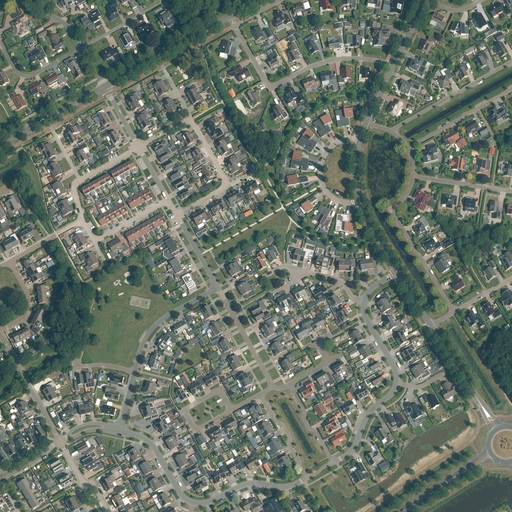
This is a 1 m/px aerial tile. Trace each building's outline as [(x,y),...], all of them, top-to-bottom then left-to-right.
[(73,1),(73,0),(62,0),(59,2),(62,7),(65,5),(67,9),(73,6),(71,2),(73,1)] [(111,22),(118,18),(116,14),(117,14),(115,9),(118,8),(114,0),(113,0),(109,2),(111,6),(107,9),(109,14),(107,15),(111,22)] [(132,10),(137,7),(133,2),(131,3),(129,1),(130,0),(120,0),(123,5),(128,2),(132,10)] [(324,12),(332,11),(331,2),(329,2),(328,0),(319,0),(321,8),(324,8),(324,12)] [(351,9),(356,9),(356,5),(355,2),(352,3),(351,0),(341,0),(342,1),(343,1),(343,6),(351,5),(351,9)] [(368,0),(368,4),(375,5),(375,8),(380,9),(381,2),(378,2),(378,0),(368,0)] [(401,16),(403,3),(393,1),(392,3),(389,3),(387,12),(390,13),(401,16)] [(304,17),(312,14),(310,9),(305,11),(302,4),(298,5),(298,6),(292,8),(295,15),(303,12),(304,17)] [(507,16),(511,14),(507,7),(503,9),(499,4),(495,6),(488,10),(493,18),(504,11),(507,16)] [(9,13),(12,20),(21,15),(18,9),(9,13)] [(91,20),(95,27),(96,28),(101,25),(98,19),(101,17),(97,10),(90,14),(91,16),(90,17),(91,20)] [(160,22),(163,20),(167,28),(171,25),(171,26),(177,23),(174,17),(170,19),(166,12),(158,17),(160,22)] [(284,22),(285,24),(286,25),(291,23),(287,16),(284,18),(281,12),(278,14),(278,13),(277,14),(278,14),(274,16),(275,16),(278,20),(273,23),(276,28),(283,25),(282,23),(284,22)] [(444,31),(447,24),(443,22),(445,18),(435,13),(431,21),(438,24),(436,27),(444,31)] [(480,30),(487,25),(481,14),(473,19),(480,30)] [(89,31),(95,27),(91,20),(88,22),(85,15),(79,18),(85,29),(87,28),(89,31)] [(23,21),(27,19),(24,16),(12,23),(15,29),(16,29),(21,37),(28,33),(23,24),(22,25),(20,22),(22,21),(23,21)] [(148,35),(154,31),(150,24),(147,26),(145,23),(136,28),(140,36),(141,38),(145,36),(144,34),(146,32),(148,35)] [(458,26),(458,25),(454,23),(450,32),(454,33),(455,32),(461,32),(461,36),(470,36),(469,28),(465,29),(465,25),(460,25),(460,26),(458,26)] [(36,35),(44,31),(41,26),(34,31),(36,35)] [(259,28),(252,32),(257,41),(262,38),(264,42),(273,37),(269,30),(262,34),(259,28)] [(389,38),(389,31),(374,29),(373,37),(376,37),(375,41),(375,43),(374,43),(374,47),(377,47),(377,46),(382,47),(383,40),(382,40),(382,38),(389,38)] [(39,39),(42,37),(47,34),(45,30),(39,33),(37,35),(39,39)] [(360,38),(363,38),(363,32),(360,32),(360,36),(357,36),(357,38),(353,38),(353,48),(360,48),(360,38)] [(501,33),(494,37),(498,43),(505,39),(501,33)] [(137,45),(140,43),(137,37),(133,39),(130,34),(120,39),(125,48),(135,42),(137,45)] [(312,55),(318,51),(314,43),(317,41),(314,35),(307,39),(310,43),(306,45),(312,55)] [(57,52),(66,47),(62,41),(59,43),(58,40),(56,36),(50,39),(54,45),(53,46),(57,52)] [(435,44),(437,40),(430,37),(427,42),(422,40),(420,43),(421,44),(418,51),(426,54),(431,46),(431,44),(432,43),(435,44)] [(342,45),(341,38),(335,39),(335,38),(328,39),(328,43),(329,46),(328,47),(327,48),(328,48),(328,49),(329,49),(329,50),(335,49),(335,50),(340,49),(339,45),(342,45)] [(235,58),(237,50),(231,48),(232,44),(223,42),(222,45),(221,45),(220,48),(221,49),(220,53),(235,58)] [(502,43),(495,47),(496,49),(494,50),(494,51),(496,54),(497,54),(498,53),(501,58),(508,54),(502,43)] [(296,62),(299,60),(295,52),(298,50),(295,44),(289,47),(292,52),(288,55),(290,60),(292,64),(295,62),(296,62)] [(36,48),(38,51),(28,56),(32,64),(39,60),(40,62),(44,60),(41,55),(44,53),(40,46),(36,48)] [(119,48),(113,51),(111,49),(101,54),(105,61),(113,56),(115,59),(120,56),(124,63),(127,61),(119,48)] [(270,68),(279,63),(276,58),(278,57),(275,52),(268,56),(270,60),(267,62),(270,68)] [(485,62),(489,60),(484,52),(476,56),(478,59),(475,61),(480,70),(487,66),(485,62)] [(417,73),(420,66),(425,69),(428,62),(421,58),(419,63),(414,61),(414,62),(412,62),(409,69),(417,73)] [(76,79),(83,75),(78,66),(79,66),(77,61),(68,66),(76,79)] [(462,80),(468,77),(465,71),(468,69),(464,64),(462,66),(463,68),(454,73),(456,76),(459,75),(462,80)] [(240,83),(251,77),(247,69),(243,71),(240,66),(229,72),(232,77),(236,75),(240,83)] [(353,69),(353,68),(342,69),(343,77),(338,77),(339,84),(344,84),(343,80),(352,79),(351,69),(353,69)] [(369,80),(369,69),(363,69),(362,76),(359,76),(359,82),(365,82),(365,80),(369,80)] [(338,91),(336,78),(332,78),(331,72),(327,73),(327,74),(321,75),(322,82),(329,81),(330,86),(332,86),(333,91),(334,92),(338,91)] [(0,82),(2,87),(9,83),(4,73),(0,75),(0,73),(0,82)] [(60,86),(64,83),(60,76),(57,78),(55,74),(52,76),(45,80),(49,87),(58,82),(60,86)] [(446,87),(450,84),(446,76),(438,81),(440,85),(442,90),(446,87)] [(314,88),(320,86),(317,80),(314,81),(312,78),(308,80),(302,83),(305,90),(313,87),(314,88)] [(418,91),(421,85),(412,81),(410,84),(402,80),(400,86),(402,87),(400,91),(406,94),(405,94),(409,96),(410,94),(409,93),(412,88),(418,91)] [(156,92),(164,88),(161,82),(158,84),(156,81),(148,86),(151,91),(155,89),(156,92)] [(43,93),(47,90),(43,84),(40,86),(39,83),(29,89),(33,96),(42,91),(43,93)] [(187,94),(190,100),(198,95),(196,92),(198,91),(195,86),(189,90),(190,92),(187,94)] [(164,95),(167,93),(164,88),(156,92),(158,95),(156,97),(159,101),(165,98),(164,95)] [(228,92),(232,99),(236,97),(232,89),(228,92)] [(299,104),(304,101),(300,94),(296,96),(292,89),(291,90),(291,89),(289,90),(289,91),(286,93),(288,96),(287,96),(286,96),(287,97),(284,99),(288,105),(290,103),(291,104),(293,102),(294,102),(293,101),(296,99),(299,104)] [(254,107),(261,103),(257,97),(258,96),(256,93),(254,94),(252,90),(245,94),(247,99),(249,98),(254,107)] [(10,94),(12,98),(11,98),(12,101),(14,101),(19,110),(26,106),(21,96),(18,98),(17,95),(16,95),(14,92),(10,94)] [(127,101),(130,107),(138,102),(136,99),(139,98),(138,95),(136,93),(131,96),(132,98),(127,101)] [(200,99),(198,95),(190,100),(193,105),(197,103),(198,106),(205,102),(202,98),(200,99)] [(163,104),(166,110),(174,105),(171,100),(168,101),(166,99),(160,103),(161,105),(163,104)] [(401,108),(403,104),(396,101),(395,105),(392,103),(390,108),(389,107),(387,113),(393,116),(395,113),(396,113),(398,113),(398,111),(398,110),(399,107),(401,108)] [(141,108),(138,102),(130,107),(133,112),(137,110),(139,112),(144,109),(143,107),(141,108)] [(309,106),(307,103),(303,106),(303,107),(302,108),(301,106),(300,107),(300,108),(297,112),(299,114),(300,114),(300,113),(301,113),(301,112),(302,111),(303,111),(303,110),(304,110),(305,109),(306,108),(308,107),(308,106),(309,106)] [(173,113),(177,111),(174,105),(166,110),(169,115),(167,116),(169,119),(174,116),(173,113)] [(279,106),(273,110),(274,113),(271,115),(274,120),(277,119),(282,116),(284,119),(288,117),(285,112),(283,113),(279,106)] [(352,109),(344,111),(346,127),(349,126),(348,118),(354,117),(352,109)] [(501,118),(507,115),(504,109),(498,113),(496,109),(489,113),(495,123),(501,119),(501,118)] [(137,119),(140,125),(148,120),(146,117),(148,116),(145,111),(140,114),(141,117),(137,119)] [(346,127),(344,111),(335,112),(336,117),(339,116),(340,121),(337,122),(338,128),(346,127)] [(100,123),(108,119),(105,114),(99,117),(97,115),(92,118),(93,120),(98,118),(100,123)] [(328,115),(320,120),(329,133),(332,132),(327,125),(332,122),(328,115)] [(205,127),(208,132),(216,128),(214,125),(217,123),(214,118),(207,122),(209,125),(205,127)] [(104,127),(111,123),(108,119),(100,123),(103,128),(99,130),(100,133),(106,130),(104,127)] [(148,120),(140,125),(143,130),(149,127),(150,130),(155,127),(153,122),(149,123),(148,120)] [(329,133),(320,120),(313,124),(316,128),(318,127),(321,131),(318,133),(322,138),(329,133)] [(473,135),(478,132),(481,136),(488,132),(485,127),(479,131),(474,121),(464,127),(468,134),(471,132),(473,135)] [(76,127),(67,132),(68,134),(65,136),(68,141),(76,137),(75,135),(79,133),(76,127)] [(218,131),(216,128),(208,132),(212,138),(216,136),(217,139),(223,135),(221,130),(218,131)] [(314,135),(307,130),(302,137),(316,146),(317,144),(311,139),(314,135)] [(111,141),(118,137),(115,132),(109,135),(108,133),(102,136),(104,139),(108,136),(111,141)] [(447,146),(450,144),(451,147),(456,144),(454,142),(459,139),(455,132),(443,139),(447,146)] [(181,144),(185,142),(192,138),(190,133),(183,136),(182,134),(176,137),(181,144)] [(78,142),(76,137),(68,141),(71,146),(77,142),(78,145),(84,142),(82,139),(78,142)] [(115,145),(121,142),(118,137),(111,141),(113,146),(109,148),(111,151),(116,148),(115,145)] [(216,145),(219,151),(226,147),(232,144),(230,141),(231,140),(229,138),(226,140),(224,137),(216,142),(217,144),(216,145)] [(316,146),(302,137),(297,144),(301,147),(303,144),(307,147),(305,150),(311,154),(316,146)] [(189,146),(195,142),(192,138),(185,142),(187,147),(183,149),(185,152),(190,148),(189,146)] [(461,148),(467,145),(463,140),(458,143),(461,148)] [(169,149),(167,146),(166,144),(163,146),(161,143),(153,148),(156,153),(162,149),(164,152),(169,149)] [(38,148),(35,150),(37,153),(40,153),(44,151),(46,155),(53,150),(50,144),(45,148),(43,145),(38,148)] [(89,153),(86,148),(87,148),(86,145),(80,148),(82,151),(75,154),(78,159),(86,155),(89,153)] [(433,154),(437,153),(435,145),(427,147),(429,153),(422,154),(424,164),(429,163),(429,162),(434,161),(433,154)] [(228,150),(226,147),(219,151),(222,157),(226,154),(227,157),(234,153),(231,148),(228,150)] [(170,152),(169,149),(164,152),(165,155),(159,158),(162,163),(170,158),(168,156),(171,155),(170,155),(172,154),(170,152)] [(57,156),(53,150),(46,155),(47,158),(45,159),(48,164),(51,162),(55,160),(53,158),(57,156)] [(194,159),(202,155),(199,150),(193,153),(192,151),(186,154),(188,157),(192,154),(194,159)] [(302,153),(294,152),(292,160),(308,163),(309,161),(301,159),(302,153)] [(86,155),(78,159),(81,164),(87,161),(90,166),(96,163),(92,155),(87,158),(86,155)] [(199,163),(205,160),(202,155),(194,159),(197,164),(193,166),(194,169),(200,166),(199,163)] [(226,164),(229,169),(237,165),(235,162),(238,160),(235,155),(228,159),(230,161),(226,164)] [(452,159),(452,160),(454,160),(454,162),(450,161),(449,166),(453,167),(453,170),(451,169),(451,170),(461,172),(462,164),(467,165),(468,158),(462,158),(462,161),(452,159)] [(307,172),(308,163),(292,160),(291,169),(295,170),(296,167),(301,168),(300,171),(307,172)] [(489,171),(491,162),(486,161),(486,162),(478,161),(478,166),(473,165),(472,172),(476,172),(476,173),(482,174),(483,170),(485,170),(485,171),(489,171)] [(53,165),(51,162),(48,164),(45,166),(47,171),(49,170),(51,173),(59,169),(56,163),(53,165)] [(132,169),(136,168),(132,162),(127,165),(130,171),(132,174),(134,173),(132,169)] [(174,170),(179,168),(178,165),(174,167),(172,162),(164,167),(166,171),(173,168),(174,170)] [(511,171),(511,164),(510,164),(510,167),(505,166),(503,177),(511,178),(511,171)] [(127,172),(130,171),(127,165),(121,168),(125,174),(127,177),(129,176),(127,172)] [(239,168),(237,165),(229,169),(232,175),(234,174),(236,177),(244,172),(241,167),(239,168)] [(204,176),(212,172),(209,167),(203,171),(201,168),(196,171),(197,174),(201,171),(204,176)] [(122,175),(125,174),(121,168),(116,171),(119,177),(121,180),(124,179),(122,175)] [(177,172),(181,170),(179,168),(174,170),(176,173),(169,177),(172,182),(180,177),(177,172)] [(59,176),(62,174),(59,169),(51,173),(53,176),(51,178),(54,183),(60,179),(59,176)] [(117,178),(119,177),(116,171),(111,174),(116,183),(119,182),(117,178)] [(212,172),(204,176),(205,178),(201,181),(204,186),(213,181),(211,178),(214,177),(212,172)] [(108,183),(111,181),(108,175),(103,178),(106,184),(108,188),(110,186),(108,183)] [(297,176),(287,177),(289,186),(308,182),(307,178),(298,180),(297,176)] [(103,186),(106,184),(103,178),(97,181),(101,187),(103,191),(105,189),(103,186)] [(185,189),(190,186),(188,183),(185,185),(182,180),(174,185),(177,190),(183,186),(185,189)] [(98,189),(101,187),(97,181),(92,184),(95,190),(97,194),(100,192),(98,189)] [(54,189),(55,193),(63,188),(60,182),(55,186),(53,183),(48,186),(50,191),(54,189)] [(261,193),(263,191),(260,186),(258,187),(255,182),(249,185),(254,193),(259,190),(261,193)] [(93,192),(95,190),(92,184),(87,187),(90,193),(92,197),(95,195),(93,192)] [(188,191),(193,188),(192,185),(190,186),(185,189),(186,192),(180,195),(182,200),(190,195),(188,191)] [(250,194),(254,193),(249,185),(244,188),(247,193),(244,195),(247,200),(250,199),(252,197),(250,194)] [(87,195),(90,193),(87,187),(82,190),(87,200),(89,198),(87,195)] [(139,189),(141,193),(142,192),(147,201),(153,198),(148,189),(143,192),(141,187),(139,189)] [(63,196),(66,194),(65,192),(66,191),(65,188),(63,188),(55,193),(57,196),(55,197),(58,202),(61,200),(65,198),(63,196)] [(142,192),(141,193),(138,195),(135,188),(133,190),(136,196),(137,195),(142,204),(147,201),(142,192)] [(237,191),(232,194),(236,202),(239,201),(240,203),(245,200),(242,195),(240,196),(237,191)] [(415,206),(416,207),(423,210),(424,210),(425,208),(424,207),(426,203),(428,202),(429,199),(429,197),(418,192),(417,193),(414,198),(418,200),(419,201),(416,202),(417,203),(415,206)] [(137,195),(136,196),(133,198),(131,193),(128,194),(131,199),(132,198),(137,207),(142,204),(137,195)] [(233,204),(236,202),(232,194),(226,198),(227,199),(225,201),(229,209),(234,206),(233,204)] [(14,213),(21,209),(18,204),(17,205),(12,196),(8,199),(9,201),(5,204),(8,210),(7,210),(9,214),(14,211),(14,213)] [(132,198),(131,199),(128,201),(125,196),(123,197),(126,202),(127,202),(131,210),(137,207),(132,198)] [(456,206),(457,198),(453,197),(453,198),(451,198),(451,197),(445,196),(445,199),(443,199),(442,205),(447,206),(447,208),(452,209),(452,206),(456,206)] [(317,200),(315,197),(301,207),(306,214),(313,209),(310,204),(317,200)] [(477,213),(478,207),(475,207),(476,200),(466,199),(465,208),(472,209),(472,213),(477,213)] [(62,203),(61,200),(58,202),(54,204),(57,209),(59,208),(61,211),(69,207),(66,201),(62,203)] [(114,202),(117,207),(118,206),(122,215),(128,212),(123,203),(119,206),(116,201),(114,202)] [(223,212),(228,210),(225,204),(223,206),(220,201),(215,204),(219,212),(222,210),(223,212)] [(500,221),(501,211),(498,210),(499,204),(491,203),(490,213),(494,213),(493,220),(500,221)] [(118,206),(117,207),(114,209),(111,204),(109,205),(111,210),(113,209),(117,218),(122,215),(118,206)] [(216,214),(219,212),(215,204),(209,207),(212,212),(209,213),(212,219),(217,216),(216,214)] [(320,224),(328,210),(321,206),(318,211),(320,213),(318,217),(315,215),(312,220),(320,224)] [(69,214),(72,212),(69,207),(61,211),(58,213),(59,216),(60,216),(62,220),(64,219),(65,220),(70,217),(69,214)] [(113,209),(111,210),(108,212),(106,207),(104,208),(106,213),(107,212),(112,221),(117,218),(113,209)] [(107,212),(106,213),(103,214),(101,210),(99,211),(101,216),(102,215),(107,224),(112,221),(107,212)] [(246,218),(253,214),(251,210),(244,214),(246,218)] [(327,218),(331,212),(328,210),(320,224),(327,229),(332,221),(327,218)] [(206,222),(211,219),(208,214),(205,215),(203,211),(197,214),(202,222),(205,220),(206,222)] [(102,215),(101,216),(98,217),(95,213),(93,214),(96,219),(97,218),(102,227),(107,224),(102,215)] [(162,225),(167,223),(162,214),(156,217),(161,226),(160,226),(163,231),(165,230),(162,225)] [(202,222),(197,214),(192,217),(197,227),(203,223),(202,222)] [(344,232),(346,216),(337,215),(336,221),(340,222),(339,227),(336,226),(335,231),(344,232)] [(348,224),(349,216),(346,216),(344,232),(353,233),(354,225),(348,224)] [(157,228),(160,226),(161,226),(156,217),(151,220),(156,229),(155,229),(157,234),(160,233),(157,228)] [(428,227),(422,218),(417,221),(419,226),(414,229),(417,234),(416,234),(418,238),(422,235),(426,232),(424,229),(428,227)] [(152,231),(155,229),(156,229),(151,220),(146,223),(151,232),(150,232),(152,237),(154,235),(152,231)] [(147,234),(150,232),(151,232),(146,223),(141,226),(146,235),(145,235),(147,240),(149,238),(147,234)] [(31,232),(34,231),(31,225),(26,228),(27,230),(24,232),(28,240),(34,237),(31,232)] [(141,237),(145,235),(146,235),(141,226),(135,229),(140,238),(139,238),(142,243),(144,241),(141,237)] [(136,240),(139,238),(140,238),(135,229),(130,232),(135,241),(134,241),(137,245),(139,244),(136,240)] [(22,243),(28,240),(24,232),(20,234),(19,232),(14,235),(17,240),(20,239),(22,243)] [(131,243),(134,241),(135,241),(130,232),(125,235),(130,243),(129,244),(131,248),(133,247),(131,243)] [(76,244),(85,239),(82,234),(77,237),(75,234),(70,237),(71,240),(73,239),(76,244)] [(17,246),(15,241),(17,240),(14,235),(10,237),(11,239),(7,241),(12,249),(17,246)] [(175,245),(172,239),(171,239),(170,236),(162,241),(157,243),(159,246),(164,244),(165,243),(166,245),(162,247),(163,247),(164,251),(163,252),(175,245)] [(88,244),(85,239),(76,244),(79,249),(77,250),(79,253),(84,250),(83,247),(88,244)] [(119,239),(113,242),(118,251),(121,250),(123,253),(128,250),(125,245),(123,246),(119,239)] [(432,239),(422,245),(427,252),(433,247),(435,250),(441,246),(439,242),(436,244),(432,239)] [(449,239),(442,244),(445,249),(453,245),(449,239)] [(6,252),(12,249),(7,241),(4,243),(3,241),(0,242),(0,246),(1,249),(4,248),(6,252)] [(116,253),(118,251),(113,242),(108,245),(112,252),(109,254),(112,259),(117,256),(116,253)] [(179,251),(175,245),(163,252),(164,252),(167,255),(171,253),(172,255),(171,255),(172,258),(174,257),(179,254),(178,251),(179,251)] [(265,255),(266,255),(271,263),(276,261),(274,258),(275,257),(274,254),(277,253),(273,246),(268,250),(267,248),(262,251),(265,255)] [(301,250),(292,247),(291,247),(289,246),(287,252),(291,253),(295,254),(293,261),(298,262),(301,252),(301,250)] [(303,252),(301,252),(298,262),(303,263),(305,256),(308,257),(310,251),(304,250),(303,252)] [(507,270),(511,267),(511,264),(511,263),(511,262),(511,256),(510,252),(504,256),(506,260),(502,262),(507,270)] [(85,260),(87,263),(95,258),(92,253),(86,257),(84,254),(79,257),(82,262),(85,260)] [(260,271),(266,267),(262,261),(265,259),(262,254),(258,256),(259,259),(255,262),(260,271)] [(325,256),(316,254),(314,262),(317,263),(316,267),(322,268),(325,256)] [(329,257),(325,256),(322,268),(328,270),(329,266),(332,266),(334,259),(335,259),(336,256),(329,255),(329,257)] [(448,261),(444,255),(438,259),(440,262),(436,265),(442,274),(449,269),(445,263),(448,261)] [(33,265),(31,260),(33,258),(32,257),(29,259),(30,260),(23,264),(25,268),(26,269),(33,265)] [(180,265),(176,259),(174,257),(172,258),(168,260),(170,263),(171,263),(172,265),(167,267),(168,271),(168,272),(180,265)] [(368,271),(374,269),(373,265),(376,265),(375,260),(374,260),(374,257),(369,258),(370,261),(366,262),(368,271)] [(98,263),(95,258),(87,263),(88,266),(85,268),(88,273),(93,270),(92,267),(98,263)] [(345,272),(345,263),(342,263),(342,260),(336,259),(336,267),(339,267),(339,272),(345,272)] [(368,271),(366,262),(362,262),(362,259),(357,260),(357,268),(361,268),(362,272),(368,271)] [(233,265),(227,269),(229,273),(238,268),(240,267),(238,263),(236,260),(232,262),(233,265)] [(346,260),(345,263),(345,272),(351,272),(351,268),(355,268),(355,260),(346,260)] [(487,275),(490,280),(496,277),(492,270),(496,268),(492,261),(488,263),(491,268),(483,273),(485,276),(487,275)] [(33,265),(26,269),(25,268),(23,269),(25,272),(27,271),(28,274),(38,268),(36,264),(33,265)] [(183,271),(180,265),(168,272),(169,272),(172,275),(174,274),(175,279),(184,274),(187,273),(185,270),(183,271)] [(54,277),(59,275),(55,267),(50,269),(54,277)] [(41,273),(39,268),(38,268),(28,274),(30,277),(28,278),(29,280),(31,279),(41,273)] [(239,270),(238,268),(229,273),(232,278),(238,274),(240,277),(245,274),(242,269),(239,270)] [(43,278),(44,278),(41,273),(31,279),(34,284),(39,281),(40,282),(44,280),(43,278)] [(192,281),(189,275),(188,275),(187,273),(184,274),(181,276),(182,279),(183,279),(184,280),(180,283),(181,287),(180,288),(181,288),(192,281)] [(456,292),(464,286),(460,280),(457,276),(451,279),(454,284),(452,285),(456,292)] [(251,286),(249,282),(251,281),(248,277),(240,281),(242,285),(237,288),(240,292),(249,287),(251,286)] [(196,287),(192,281),(181,288),(184,291),(188,289),(189,291),(188,291),(190,294),(197,290),(195,288),(196,287)] [(36,288),(37,293),(37,294),(46,293),(45,287),(47,286),(45,284),(42,286),(42,287),(36,288)] [(314,296),(317,301),(324,296),(323,294),(326,292),(323,286),(320,287),(319,285),(315,287),(317,289),(312,292),(314,296)] [(249,287),(240,292),(243,297),(254,290),(254,288),(252,288),(250,289),(249,287)] [(305,291),(302,287),(297,289),(302,298),(307,296),(308,298),(311,296),(307,290),(305,291)] [(297,301),(302,298),(297,289),(292,292),(297,301)] [(509,306),(511,304),(511,294),(510,292),(503,296),(504,298),(501,300),(504,306),(508,304),(509,306)] [(388,297),(387,294),(381,298),(382,301),(377,304),(378,305),(378,306),(380,309),(388,304),(387,302),(390,300),(388,297)] [(287,295),(282,298),(287,307),(290,305),(291,308),(293,306),(294,309),(297,307),(290,295),(288,297),(287,295)] [(326,300),(329,305),(337,300),(334,295),(329,298),(327,296),(322,299),(324,302),(326,300)] [(47,303),(47,298),(38,299),(39,305),(44,304),(44,306),(49,307),(49,304),(47,303)] [(284,308),(287,307),(282,298),(277,301),(280,305),(277,307),(281,314),(286,311),(284,308)] [(337,300),(329,305),(331,307),(330,308),(331,310),(333,313),(338,309),(337,307),(342,303),(339,299),(337,300)] [(262,312),(267,309),(264,304),(265,303),(263,300),(258,303),(260,306),(251,311),(254,317),(262,312)] [(489,303),(482,307),(488,317),(492,315),(494,319),(501,315),(498,310),(494,312),(489,303)] [(391,309),(388,304),(380,309),(382,313),(382,312),(383,314),(388,311),(390,314),(393,312),(396,310),(394,307),(391,309)] [(200,318),(203,316),(211,312),(208,307),(204,309),(202,306),(193,311),(195,314),(197,313),(200,318)] [(338,309),(333,313),(337,320),(346,315),(348,314),(345,309),(340,312),(338,309)] [(47,315),(48,312),(43,311),(43,313),(38,310),(35,314),(35,315),(43,319),(45,314),(47,315)] [(213,316),(211,312),(203,316),(204,319),(201,320),(203,322),(202,323),(204,325),(209,322),(208,320),(213,316)] [(271,317),(269,313),(264,315),(262,312),(254,317),(257,322),(263,318),(265,321),(271,317)] [(395,315),(393,312),(390,314),(387,315),(389,318),(383,321),(384,323),(386,327),(394,322),(392,317),(395,315)] [(40,324),(43,319),(35,315),(35,314),(34,313),(32,316),(34,317),(33,320),(40,324)] [(325,321),(321,314),(316,317),(318,319),(315,321),(320,330),(325,327),(322,321),(324,320),(325,321)] [(477,321),(473,315),(471,314),(468,315),(469,316),(467,318),(466,319),(470,326),(472,327),(473,326),(481,328),(484,326),(481,319),(477,321)] [(337,320),(335,321),(339,329),(345,325),(343,323),(349,320),(346,315),(337,320)] [(264,334),(272,329),(272,330),(275,328),(273,324),(275,322),(273,318),(265,323),(267,326),(261,329),(264,334)] [(310,318),(305,321),(306,323),(310,329),(312,328),(315,332),(320,330),(315,321),(313,322),(310,318)] [(40,324),(33,320),(30,325),(33,326),(31,330),(37,335),(39,330),(40,331),(43,326),(40,324)] [(302,328),(300,329),(305,338),(309,335),(307,331),(310,329),(306,323),(305,321),(300,324),(301,325),(302,328)] [(188,333),(193,331),(188,322),(183,325),(182,322),(178,325),(182,332),(186,330),(188,333)] [(397,327),(394,322),(386,327),(388,330),(389,332),(394,329),(396,331),(402,328),(401,326),(400,325),(397,327)] [(217,323),(210,327),(209,324),(202,328),(204,331),(207,329),(208,331),(211,330),(212,332),(220,328),(217,323)] [(179,334),(182,332),(178,325),(174,327),(175,329),(173,331),(174,331),(170,333),(175,339),(176,340),(181,338),(179,334)] [(212,332),(209,334),(211,337),(209,339),(211,344),(220,339),(218,335),(223,333),(220,328),(212,332)] [(305,338),(300,329),(297,331),(296,328),(291,331),(294,338),(295,338),(294,337),(297,335),(300,341),(305,338)] [(394,337),(397,342),(405,337),(403,334),(406,333),(403,328),(398,331),(399,334),(394,337)] [(26,329),(22,331),(22,332),(26,339),(29,337),(30,339),(32,338),(34,335),(31,333),(29,333),(26,329)] [(272,330),(272,329),(264,334),(266,339),(275,334),(272,330)] [(21,342),(26,339),(22,332),(22,331),(21,330),(18,331),(19,333),(17,334),(21,342)] [(350,335),(353,340),(361,335),(358,331),(350,335)] [(172,343),(175,339),(170,333),(169,332),(165,338),(163,336),(160,340),(167,345),(169,341),(172,343)] [(16,345),(21,342),(17,334),(12,337),(15,344),(14,345),(16,348),(18,347),(16,345)] [(355,345),(364,340),(361,335),(353,340),(355,345)] [(282,347),(280,344),(284,342),(283,340),(284,339),(283,336),(273,341),(275,344),(271,347),(273,351),(282,347)] [(408,342),(405,337),(397,342),(400,347),(408,342)] [(45,345),(38,339),(35,342),(43,348),(45,345)] [(219,351),(229,345),(227,340),(222,342),(221,339),(212,344),(213,347),(216,346),(219,351)] [(167,345),(160,340),(157,343),(159,345),(158,347),(162,350),(164,349),(167,350),(169,347),(167,345)] [(406,348),(408,351),(402,354),(405,359),(414,354),(412,352),(416,350),(412,344),(406,348)] [(229,345),(219,351),(221,355),(220,356),(222,360),(229,355),(227,352),(232,350),(229,345)] [(359,351),(362,355),(370,351),(367,346),(359,351)] [(287,350),(286,348),(283,349),(282,347),(273,351),(276,356),(287,350)] [(159,363),(160,357),(163,358),(164,355),(163,354),(156,351),(154,357),(152,357),(151,361),(159,363)] [(373,356),(370,351),(362,355),(364,360),(373,356)] [(414,354),(405,359),(407,363),(410,362),(412,365),(415,363),(421,360),(419,357),(420,356),(418,353),(414,355),(414,354)] [(229,363),(231,366),(239,362),(236,356),(230,359),(229,357),(223,360),(226,364),(229,363)] [(292,364),(289,359),(280,364),(283,369),(292,364)] [(362,362),(364,360),(362,361),(355,365),(358,368),(363,365),(364,365),(362,362)] [(157,370),(159,363),(151,361),(149,366),(152,366),(151,369),(153,369),(152,372),(159,374),(160,371),(157,370)] [(414,375),(423,370),(426,368),(422,361),(415,364),(417,367),(411,370),(414,375)] [(242,367),(239,362),(231,366),(234,371),(231,373),(232,376),(238,373),(236,370),(242,367)] [(379,367),(376,362),(371,365),(369,362),(364,365),(363,365),(368,374),(372,372),(379,367)] [(345,367),(343,363),(338,366),(342,374),(345,372),(347,376),(353,373),(349,365),(345,367)] [(294,369),(292,364),(283,369),(286,374),(292,370),(294,373),(301,369),(299,366),(294,369)] [(339,375),(342,374),(338,366),(333,368),(336,375),(333,376),(337,383),(340,381),(339,379),(341,378),(339,375)] [(427,369),(424,372),(423,370),(414,375),(417,379),(423,376),(425,379),(431,375),(427,369)] [(210,372),(211,375),(209,376),(214,385),(218,382),(216,378),(218,376),(215,370),(210,372)] [(327,375),(325,373),(320,376),(325,383),(327,382),(329,385),(330,384),(331,386),(335,383),(330,374),(327,375)] [(89,374),(83,375),(84,385),(88,384),(88,388),(95,387),(94,381),(90,381),(89,374)] [(239,380),(241,384),(249,379),(246,374),(240,377),(239,374),(233,377),(236,382),(239,380)] [(84,385),(83,375),(77,376),(78,383),(74,383),(75,391),(79,391),(78,386),(84,385)] [(122,384),(124,378),(112,375),(109,384),(115,385),(116,382),(122,384)] [(214,385),(209,376),(206,378),(205,375),(202,376),(202,375),(199,377),(204,386),(207,384),(209,388),(214,385)] [(372,380),(371,377),(364,381),(365,383),(367,386),(372,383),(374,386),(384,381),(380,375),(372,380)] [(191,392),(194,396),(198,394),(194,385),(191,386),(190,384),(189,384),(184,376),(181,378),(185,386),(185,387),(188,392),(190,391),(191,392)] [(322,385),(325,383),(320,376),(315,378),(318,383),(315,384),(319,392),(323,390),(322,389),(324,388),(322,385)] [(201,387),(204,386),(199,377),(196,378),(197,380),(194,381),(196,384),(194,385),(198,394),(203,391),(201,387)] [(252,385),(249,379),(241,384),(243,387),(240,389),(243,394),(248,391),(246,388),(252,385)] [(52,382),(47,386),(48,389),(43,392),(46,397),(54,392),(52,389),(55,387),(54,385),(52,382)] [(307,388),(301,391),(304,398),(313,392),(311,388),(313,386),(311,382),(305,385),(307,388)] [(362,389),(360,390),(364,399),(369,396),(366,390),(368,389),(367,386),(365,383),(361,386),(362,389)] [(449,399),(455,395),(451,388),(448,383),(443,386),(445,390),(446,390),(445,392),(444,392),(442,393),(445,400),(447,400),(448,400),(449,399)] [(118,401),(120,394),(116,393),(117,389),(114,388),(107,387),(105,394),(109,394),(107,399),(118,401)] [(152,393),(153,390),(146,388),(144,387),(142,393),(155,396),(155,394),(152,393)] [(352,388),(349,390),(353,397),(356,395),(359,402),(364,399),(360,390),(355,393),(352,388)] [(181,402),(187,399),(182,390),(176,393),(181,402)] [(54,392),(46,397),(50,403),(55,400),(56,403),(62,400),(59,395),(57,396),(54,392)] [(422,398),(425,404),(429,402),(433,409),(439,405),(434,396),(430,399),(427,394),(422,398)] [(325,405),(333,401),(330,395),(322,400),(325,405)] [(90,407),(93,406),(92,400),(89,401),(90,405),(84,406),(86,415),(92,414),(90,407)] [(351,413),(346,404),(343,407),(339,400),(335,402),(340,410),(342,408),(346,415),(351,413)] [(99,406),(104,408),(103,414),(108,415),(114,416),(116,409),(110,407),(107,406),(108,403),(100,401),(99,406)] [(17,409),(19,412),(27,407),(25,402),(24,402),(19,405),(18,402),(10,406),(12,409),(14,408),(15,410),(17,409)] [(356,410),(351,402),(346,404),(351,413),(356,410)] [(86,415),(84,406),(79,407),(78,403),(75,403),(76,409),(79,409),(81,416),(86,415)] [(320,418),(327,414),(321,404),(315,408),(320,418)] [(414,420),(423,416),(416,405),(412,407),(411,404),(405,407),(408,414),(410,413),(414,420)] [(64,411),(66,413),(70,421),(75,418),(71,412),(74,410),(71,405),(68,407),(69,408),(64,411)] [(142,414),(144,413),(151,411),(150,408),(153,407),(152,405),(140,409),(142,414)] [(250,413),(252,416),(261,411),(258,405),(252,409),(251,406),(252,406),(252,405),(244,410),(247,414),(250,413)] [(30,412),(27,407),(19,412),(20,414),(17,416),(20,421),(26,417),(25,415),(29,412),(30,412)] [(151,411),(144,413),(146,419),(152,417),(153,419),(159,418),(156,409),(151,411)] [(70,421),(66,413),(63,415),(61,411),(56,414),(59,419),(61,417),(65,424),(70,421)] [(264,416),(261,411),(252,416),(254,419),(250,421),(253,425),(261,421),(260,422),(258,419),(264,416)] [(162,422),(154,426),(157,431),(159,430),(165,426),(171,423),(166,415),(160,418),(162,422)] [(399,429),(406,425),(401,415),(394,418),(394,419),(392,419),(390,416),(386,418),(390,425),(394,423),(395,422),(399,429)] [(334,422),(337,420),(334,416),(328,419),(330,422),(324,425),(327,431),(328,431),(330,434),(334,431),(332,429),(337,426),(334,422)] [(233,430),(238,427),(233,418),(228,421),(233,430)] [(234,432),(233,430),(228,421),(223,424),(225,428),(223,430),(229,441),(232,439),(229,435),(234,432)] [(261,422),(255,426),(257,431),(259,434),(270,428),(267,422),(263,425),(261,422)] [(176,431),(171,423),(165,426),(159,430),(162,434),(168,431),(170,434),(176,431)] [(38,438),(43,435),(39,427),(38,427),(37,424),(34,425),(36,429),(33,430),(38,438)] [(230,443),(229,441),(223,430),(220,431),(218,427),(213,430),(219,441),(224,439),(227,444),(230,443)] [(273,433),(270,428),(259,434),(260,437),(261,437),(264,442),(270,438),(269,436),(273,433)] [(29,445),(35,442),(31,436),(33,434),(30,429),(28,430),(25,431),(28,435),(25,437),(29,445)] [(389,444),(394,441),(391,435),(387,437),(383,429),(379,431),(380,431),(377,433),(376,434),(378,437),(379,436),(382,442),(386,439),(389,444)] [(219,441),(213,430),(208,433),(213,442),(210,443),(213,449),(214,450),(217,449),(214,444),(219,441)] [(342,441),(345,439),(341,432),(335,435),(337,439),(332,441),(331,440),(331,441),(335,447),(339,444),(338,443),(339,442),(340,442),(342,441)] [(165,442),(168,447),(176,442),(175,440),(177,438),(176,436),(177,435),(176,433),(170,436),(172,438),(165,442)] [(20,451),(25,448),(21,441),(24,439),(20,434),(15,437),(18,441),(15,443),(20,451)] [(210,450),(213,449),(210,443),(207,445),(202,436),(197,439),(201,446),(206,443),(210,450)] [(271,450),(280,445),(277,439),(272,442),(271,439),(264,443),(267,448),(270,447),(271,450)] [(10,456),(15,453),(12,447),(14,446),(11,440),(9,442),(11,445),(6,448),(10,456)] [(179,447),(176,442),(168,447),(171,452),(178,448),(179,450),(184,448),(183,445),(179,447)] [(88,454),(96,449),(94,446),(88,449),(85,443),(77,448),(80,454),(86,451),(88,454)] [(283,450),(280,445),(268,452),(272,460),(280,455),(278,453),(283,450)] [(127,460),(131,458),(139,454),(136,449),(133,451),(131,447),(124,451),(127,455),(125,456),(127,460)] [(175,459),(178,464),(186,460),(185,457),(189,455),(186,450),(180,453),(182,456),(175,459)] [(260,466),(257,462),(260,460),(255,451),(252,452),(253,455),(251,456),(253,458),(250,460),(255,468),(260,466)] [(86,467),(87,467),(94,463),(92,459),(96,457),(94,452),(87,456),(88,459),(83,462),(86,467)] [(377,461),(382,459),(378,452),(374,455),(373,453),(366,457),(371,467),(378,463),(377,461)] [(141,459),(139,454),(131,458),(133,462),(130,463),(133,467),(140,463),(138,460),(141,459)] [(232,464),(237,473),(242,470),(239,464),(242,462),(239,457),(238,456),(235,458),(236,459),(234,461),(235,462),(232,464)] [(250,471),(255,468),(250,460),(248,461),(246,459),(244,460),(241,456),(239,457),(242,462),(245,468),(248,467),(250,471)] [(281,467),(290,462),(287,456),(282,459),(281,456),(274,460),(277,465),(279,464),(281,467)] [(51,469),(60,464),(57,459),(48,464),(51,469)] [(187,463),(186,460),(178,464),(181,469),(187,465),(189,468),(194,465),(191,460),(187,463)] [(95,462),(94,463),(87,467),(90,472),(95,469),(97,472),(104,468),(101,463),(97,466),(95,462)] [(140,473),(150,467),(147,462),(142,465),(141,463),(140,463),(133,467),(135,471),(137,470),(138,471),(140,473)] [(288,470),(293,467),(290,462),(281,467),(283,470),(282,471),(281,471),(281,472),(283,476),(289,472),(288,470)] [(237,473),(232,464),(228,466),(226,463),(223,465),(223,466),(227,471),(229,470),(233,475),(237,473)] [(63,469),(60,464),(51,469),(54,474),(51,476),(52,479),(61,473),(60,471),(63,469)] [(359,483),(366,479),(365,479),(362,474),(366,472),(361,464),(356,467),(359,472),(352,475),(357,484),(359,482),(359,483)] [(227,479),(224,473),(227,471),(223,466),(220,467),(222,470),(217,472),(222,481),(227,479)] [(153,472),(150,467),(140,473),(139,473),(142,477),(143,476),(145,480),(151,477),(150,474),(153,472)] [(185,477),(188,482),(199,476),(196,471),(198,470),(196,467),(190,470),(191,473),(185,477)] [(222,481),(217,472),(214,474),(213,472),(211,473),(210,472),(208,473),(212,481),(215,479),(217,484),(222,481)] [(63,476),(61,473),(52,479),(54,481),(57,479),(60,484),(69,479),(66,474),(63,476)] [(199,484),(193,487),(196,492),(207,486),(205,483),(207,482),(204,477),(196,481),(196,482),(198,481),(199,484)] [(26,479),(21,482),(25,488),(28,486),(28,487),(29,486),(29,485),(31,484),(29,481),(27,482),(26,479)] [(69,486),(72,484),(69,479),(60,484),(65,492),(70,488),(69,486)] [(102,483),(104,488),(112,483),(109,479),(102,483)] [(156,479),(148,483),(151,488),(159,483),(156,479)] [(25,488),(21,482),(17,484),(20,491),(21,490),(25,488)] [(115,488),(112,483),(104,488),(107,493),(115,488)] [(156,492),(162,488),(159,483),(151,488),(154,493),(150,495),(152,498),(157,494),(156,492)] [(25,488),(21,490),(24,495),(30,491),(32,490),(31,487),(33,486),(31,484),(29,485),(29,486),(28,487),(28,486),(25,488)] [(134,489),(138,495),(143,492),(139,486),(134,489)] [(33,496),(30,491),(24,495),(27,500),(33,496)] [(159,503),(168,499),(165,494),(157,499),(159,503)] [(121,495),(119,496),(119,495),(111,500),(114,505),(122,500),(123,499),(121,495)] [(36,501),(33,496),(27,500),(30,505),(36,501)] [(66,505),(68,508),(76,504),(73,498),(67,501),(66,499),(60,502),(63,507),(66,505)] [(165,507),(171,504),(168,499),(159,503),(162,508),(159,510),(160,511),(161,511),(166,510),(165,507)] [(242,505),(245,511),(251,509),(252,511),(257,511),(262,509),(258,502),(255,504),(252,499),(242,505)] [(270,502),(269,501),(265,503),(268,507),(265,509),(266,511),(284,511),(277,499),(274,501),(273,501),(270,502)] [(124,505),(122,500),(114,505),(117,510),(124,505)] [(296,508),(298,511),(301,511),(306,510),(301,501),(297,503),(295,500),(290,504),(293,510),(296,508)] [(39,506),(36,501),(30,505),(33,510),(39,506)]
